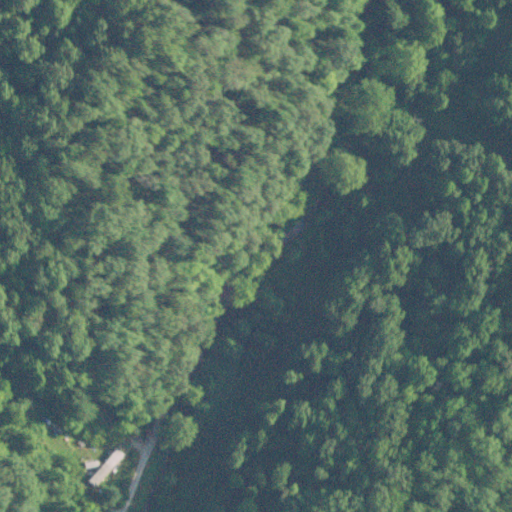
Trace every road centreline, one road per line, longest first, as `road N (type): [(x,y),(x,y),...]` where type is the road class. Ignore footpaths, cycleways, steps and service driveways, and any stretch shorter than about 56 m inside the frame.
road 1 (residential): [(148,511),(311,224),(418,0)]
road 2 (track): [(92,511),(69,481),(46,419),(0,401)]
